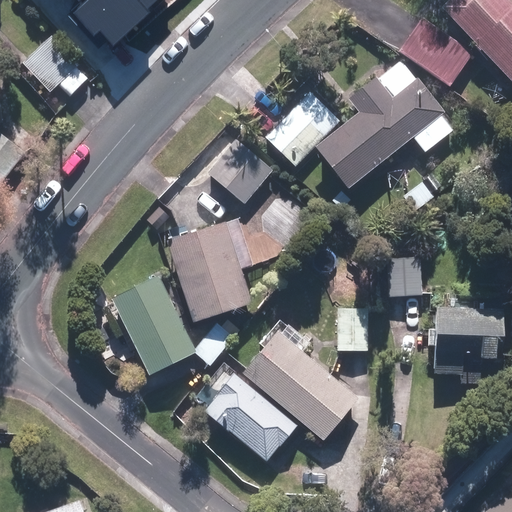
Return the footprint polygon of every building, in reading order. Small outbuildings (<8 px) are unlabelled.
[(154,0),(89,0),(73,15),(92,36),(99,30),(114,46),(151,13),(146,8),(154,0)] [(511,0),(455,0),(448,8),(511,67),(511,0)] [(427,17),(405,47),(459,87),(481,58),(427,17)] [(82,57),(58,33),(29,62),(52,86),(82,57)] [(345,177),(439,103),(423,83),(397,104),(377,78),(353,97),(364,111),(321,146),(345,177)] [(338,120),(310,93),(271,133),(299,159),(338,120)] [(0,195),(29,162),(0,137),(0,195)] [(276,168),(238,138),(211,171),(248,201),(276,168)] [(198,313),(250,295),(225,222),(173,240),(198,313)] [(419,259),(381,260),(382,301),(420,300),(419,259)] [(194,348),(160,273),(118,293),(152,367),(194,348)] [(504,298),(438,298),(437,372),(462,372),(462,381),(504,381),(504,298)] [(367,302),(340,301),(339,343),(366,344),(367,302)] [(316,338),(291,318),(247,371),(309,422),(325,403),(341,416),(358,395),(305,352),(316,338)] [(230,341),(215,328),(190,356),(205,369),(230,341)] [(298,425),(233,372),(207,404),(272,457),(298,425)] [(511,511),(511,484),(484,510),(485,511),(511,511)] [(91,511),(86,496),(36,511),(91,511)]
